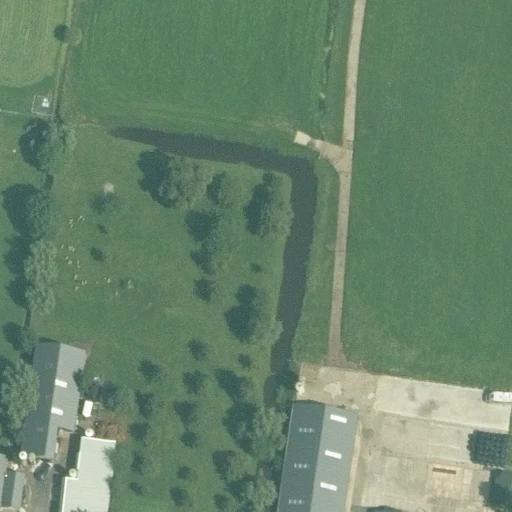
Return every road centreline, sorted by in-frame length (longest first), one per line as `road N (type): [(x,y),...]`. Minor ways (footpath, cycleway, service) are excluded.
road 1 (track): [(361,511),(380,410),(333,385),(346,151),(265,125)]
road 2 (track): [(346,151),(360,0)]
